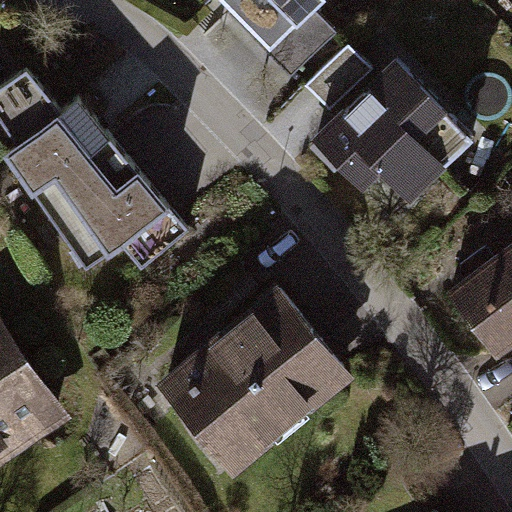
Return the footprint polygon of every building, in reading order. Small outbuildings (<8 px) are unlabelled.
[(218,0),(292,76),(337,34),(315,12),(328,0),(218,0)] [(373,69),(349,44),(306,86),(330,111),(373,69)] [(0,126),(4,132),(0,135),(0,140),(81,246),(152,192),(69,83),(50,98),(17,54),(0,67),(0,126)] [(395,54),(305,143),(359,197),(381,176),(410,205),(448,168),(442,162),(472,132),(395,54)] [(511,248),(457,292),(506,353),(511,348),(511,248)] [(209,342),(157,386),(233,477),(353,378),(277,286),(209,342)] [(0,470),(73,419),(0,314),(0,470)]
